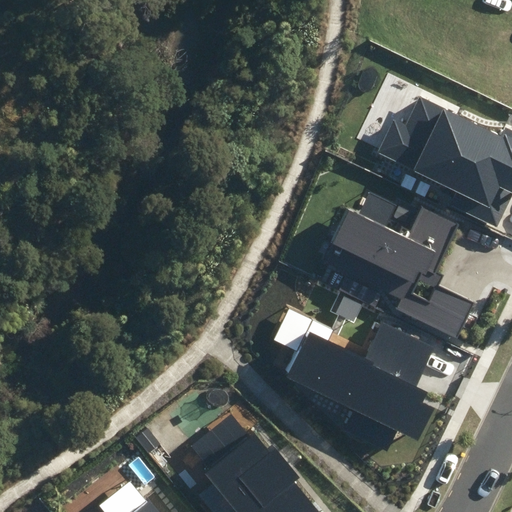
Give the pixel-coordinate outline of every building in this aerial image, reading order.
[(511,131),(505,127),(501,136),(420,97),(406,125),(393,118),(376,153),(457,192),(451,203),(497,226),(511,195),(511,131)] [(435,273),(460,223),(421,204),(405,235),(388,227),(400,203),(369,188),(358,210),(350,206),(331,244),(377,266),(369,282),(404,299),(399,308),(456,336),(472,303),(437,285),(442,277),(435,273)] [(434,347),(381,321),(364,357),(310,331),(287,377),(417,440),(433,408),(422,403),(427,393),(415,386),(434,347)] [(267,450),(253,433),(203,473),(234,511),(317,511),(294,483),(300,478),(273,445),(267,450)] [(157,511),(147,499),(131,511),(157,511)]
